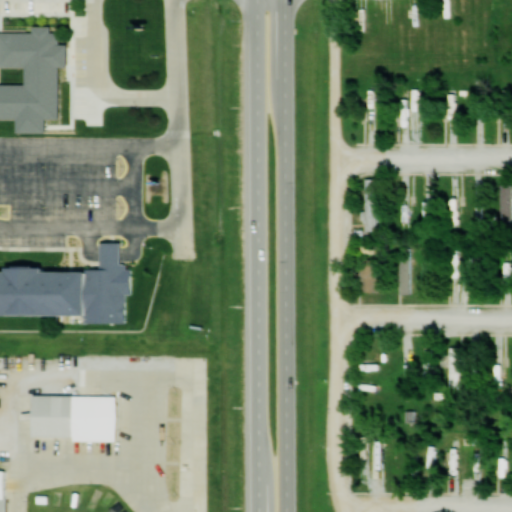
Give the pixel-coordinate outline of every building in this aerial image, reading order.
[(30,110),(64,110),(64,67),(73,67),(73,44),(64,44),(64,32),(56,32),(56,26),(37,26),(37,30),(3,30),(2,66),(30,67),(30,110)] [(369,210),(364,210),(364,228),(380,228),(380,178),(369,178),(369,210)] [(511,182),(501,182),(501,222),(511,222),(511,182)] [(463,226),(463,186),(452,186),(452,226),(463,226)] [(0,313),(89,314),(89,322),(131,322),(131,293),(136,293),(137,267),(126,267),(126,241),(105,241),(105,268),(0,267),(0,313)] [(472,251),(452,251),(452,291),(472,291),(472,251)] [(381,291),(381,258),(364,258),(364,291),(381,291)] [(414,292),(414,261),(403,261),(403,292),(414,292)] [(452,346),(452,384),(464,384),(464,346),(452,346)] [(38,392),(120,394),(119,437),(36,435),(38,392)] [(0,511),(10,511),(10,468),(0,468),(0,511)]
